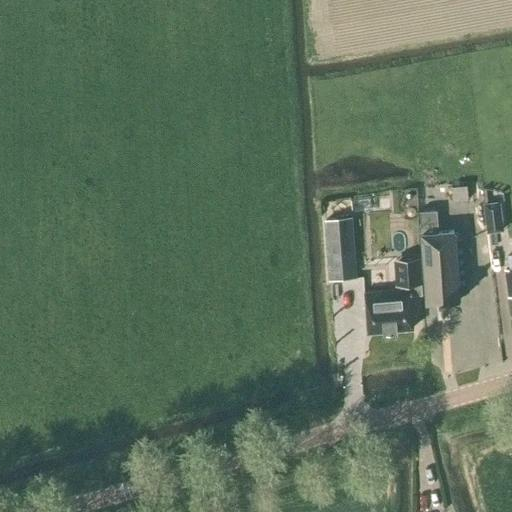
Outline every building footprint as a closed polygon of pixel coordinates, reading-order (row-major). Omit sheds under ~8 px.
[(439,302),(439,309),(447,309),(447,301),(459,300),(458,292),(467,291),(463,238),(454,239),(453,230),(451,230),(451,224),(452,225),(453,225),(451,209),(449,184),(418,187),(418,186),(417,186),(420,228),(422,228),(422,227),(423,232),(421,232),(426,303),(439,302)] [(452,187),(453,202),(467,201),(466,185),(452,187)] [(416,189),(401,190),(402,204),(417,203),(416,189)] [(354,207),(365,207),(365,198),(353,199),(354,207)] [(487,233),(502,231),(500,203),(485,204),(487,233)] [(355,277),(350,216),(326,217),(331,279),(355,277)] [(393,259),(395,289),(364,292),(367,331),(412,327),(409,294),(420,293),(417,257),(393,259)]
